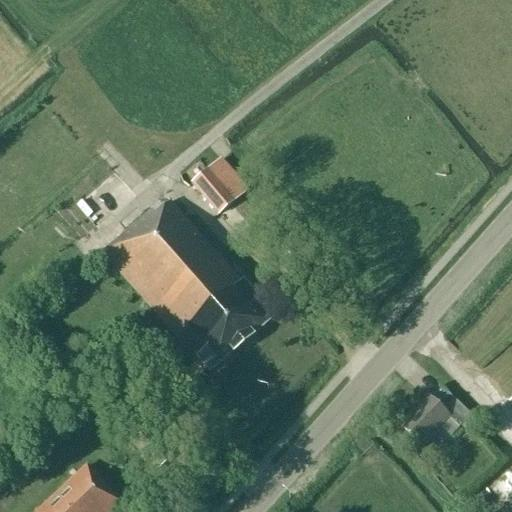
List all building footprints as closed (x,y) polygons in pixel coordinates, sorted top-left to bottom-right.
[(223,157),(190,184),(217,216),(249,189),(223,157)] [(193,362),(197,358),(209,372),(275,317),(243,281),(240,283),(169,203),(155,215),(152,211),(103,254),(185,349),(183,351),(193,362)] [(68,240),(81,229),(73,220),(60,230),(68,240)] [(95,353),(96,355),(117,341),(109,328),(87,343),(89,346),(67,361),(72,369),(95,353)] [(437,406),(428,397),(400,426),(421,447),(448,418),(458,428),(470,416),(448,394),(437,406)] [(124,437),(157,470),(164,463),(173,454),(141,421),(133,429),(124,437)] [(86,467),(38,511),(110,511),(120,503),(86,467)] [(511,494),(511,478),(508,473),(501,478),(511,494)]
